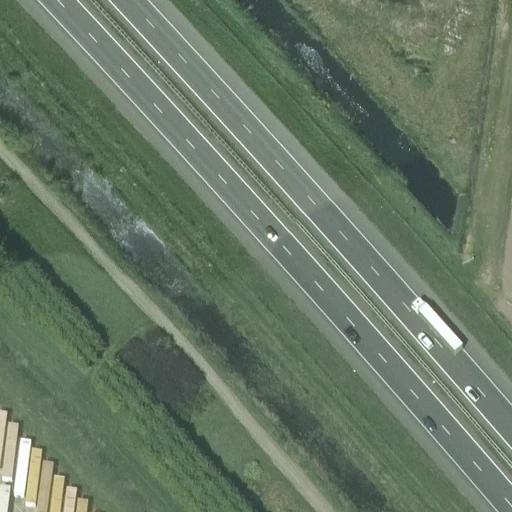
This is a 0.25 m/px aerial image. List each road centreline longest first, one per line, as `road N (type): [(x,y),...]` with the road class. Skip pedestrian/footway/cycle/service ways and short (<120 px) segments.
road 1 (motorway): [(53,0),(278,243),(508,511)]
road 2 (motorway): [(511,436),(124,0)]
road 3 (track): [(511,60),(481,280)]
